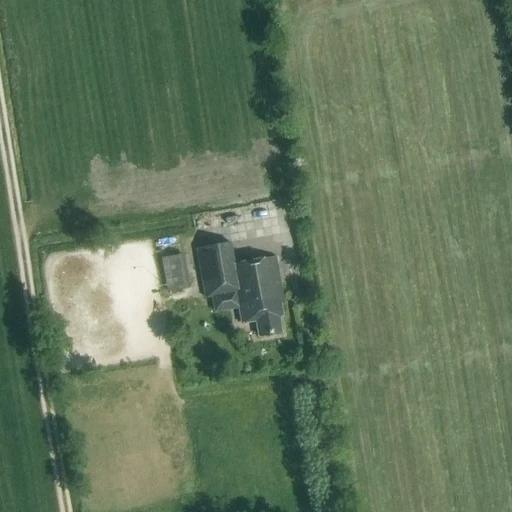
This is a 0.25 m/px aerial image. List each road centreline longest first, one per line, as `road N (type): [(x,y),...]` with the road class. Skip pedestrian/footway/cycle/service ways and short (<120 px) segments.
road 1 (track): [(62,511),(0,130)]
road 2 (track): [(289,238),(334,511)]
